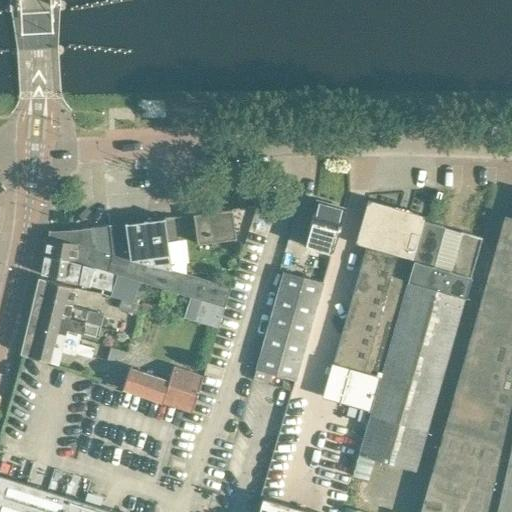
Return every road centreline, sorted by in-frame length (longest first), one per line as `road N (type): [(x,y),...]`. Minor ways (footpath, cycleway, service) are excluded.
road 1 (unclassified): [(511,148),(323,142),(35,149)]
road 2 (residential): [(0,331),(35,149)]
road 3 (unknown): [(137,496),(38,462),(46,388)]
road 4 (residential): [(35,149),(33,0)]
road 5 (unknown): [(137,496),(151,442),(83,415)]
